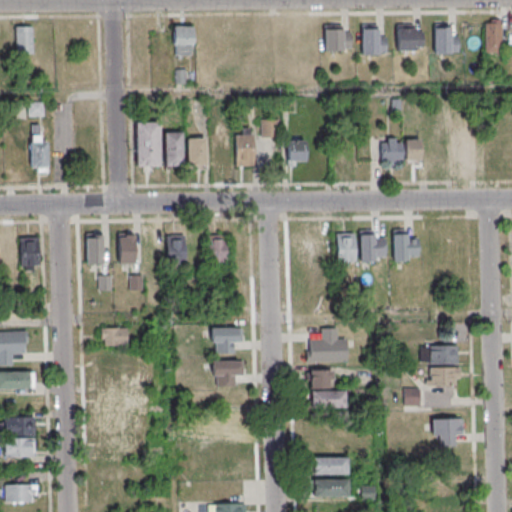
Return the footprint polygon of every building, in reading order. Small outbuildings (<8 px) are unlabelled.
[(501,21),(484,21),(484,52),(501,52),(501,21)] [(349,51),(349,24),(322,24),(322,51),(349,51)] [(360,54),(385,54),(385,24),(360,24),(360,54)] [(396,51),(415,51),(415,24),(396,24),(396,51)] [(432,53),(457,53),(457,32),(450,32),(450,24),(432,24),(432,53)] [(15,26),(15,54),(31,53),(31,25),(15,26)] [(192,55),(192,26),(173,26),(173,55),(192,55)] [(277,118),(260,118),(260,135),(277,135),(277,118)] [(135,165),(158,165),(158,122),(135,122),(135,165)] [(470,128),(452,128),(452,158),(470,158),(470,128)] [(446,129),(427,129),(427,160),(446,160),(446,129)] [(229,169),(229,130),(210,130),(211,169),(229,169)] [(163,165),(181,165),(181,132),(163,132),(163,165)] [(234,133),(234,166),(253,166),(253,133),(234,133)] [(28,135),(28,171),(47,171),(47,135),(28,135)] [(186,165),(204,165),(204,137),(186,137),(186,165)] [(379,165),(401,165),(401,138),(379,138),(379,165)] [(419,160),(419,138),(404,138),(404,160),(419,160)] [(285,161),(305,161),(305,140),(285,140),(285,161)] [(406,230),(391,230),(391,261),(416,261),(416,238),(406,238),(406,230)] [(358,231),(358,261),(383,261),(383,238),(373,238),(373,231),(358,231)] [(84,263),(102,263),(102,232),(84,232),(84,263)] [(116,263),(133,263),(133,232),(116,232),(116,263)] [(335,233),(335,262),(353,262),(353,233),(335,233)] [(165,263),(184,263),(184,235),(165,235),(165,263)] [(207,263),(225,263),(225,235),(207,235),(207,263)] [(0,266),(37,267),(37,236),(0,236),(0,266)] [(234,353),(234,343),(237,343),(237,327),(209,327),(209,353),(234,353)] [(126,328),(100,328),(100,344),(126,344),(126,328)] [(345,361),(345,338),(336,338),(336,328),(319,328),(319,339),(307,339),(307,361),(345,361)] [(0,364),(12,365),(12,354),(26,354),(25,331),(0,330),(0,364)] [(418,363),(456,363),(456,345),(418,345),(418,363)] [(119,350),(100,350),(100,380),(119,380),(119,350)] [(232,375),(240,375),(240,360),(212,360),(212,385),(232,385),(232,375)] [(458,385),(458,367),(424,367),(424,385),(458,385)] [(343,389),(332,389),(331,369),(309,370),(310,408),(344,407),(343,389)] [(0,371),(0,388),(32,388),(32,371),(0,371)] [(418,388),(402,388),(402,406),(418,406),(418,388)] [(135,393),(102,393),(102,411),(135,411),(135,393)] [(97,415),(97,434),(133,434),(133,415),(97,415)] [(239,415),(213,415),(213,433),(239,433),(239,415)] [(1,435),(31,435),(31,417),(1,417),(1,435)] [(431,418),(431,436),(440,436),(440,445),(455,445),(455,436),(461,436),(461,418),(431,418)] [(3,440),(34,439),(34,458),(3,458),(3,440)] [(100,457),(130,457),(130,439),(100,439),(100,457)] [(311,474),(346,474),(346,457),(311,457),(311,474)] [(238,461),(218,461),(218,478),(238,478),(238,461)] [(347,496),(347,478),(311,478),(311,496),(347,496)] [(6,485),(36,484),(37,503),(6,504),(6,485)] [(207,510),(207,511),(241,511),(237,499),(207,510)]
